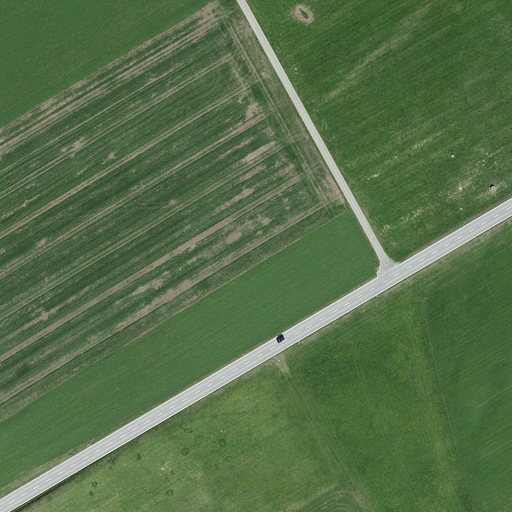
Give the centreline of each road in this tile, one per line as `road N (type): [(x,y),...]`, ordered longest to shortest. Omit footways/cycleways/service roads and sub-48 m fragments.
road 1 (tertiary): [(511,205),(0,508)]
road 2 (track): [(246,0),(398,272)]
